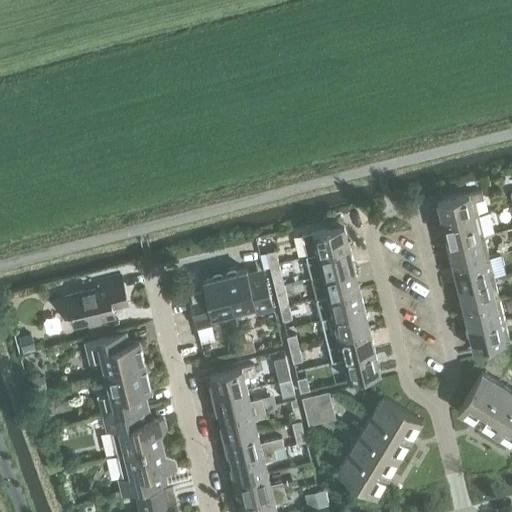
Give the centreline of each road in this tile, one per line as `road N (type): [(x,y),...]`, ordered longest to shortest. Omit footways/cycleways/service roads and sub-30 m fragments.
road 1 (unclassified): [(0,264),(511,132)]
road 2 (residential): [(439,407),(404,386),(370,241),(375,223),(390,210),(421,225),(457,376)]
road 3 (residential): [(210,511),(151,271)]
